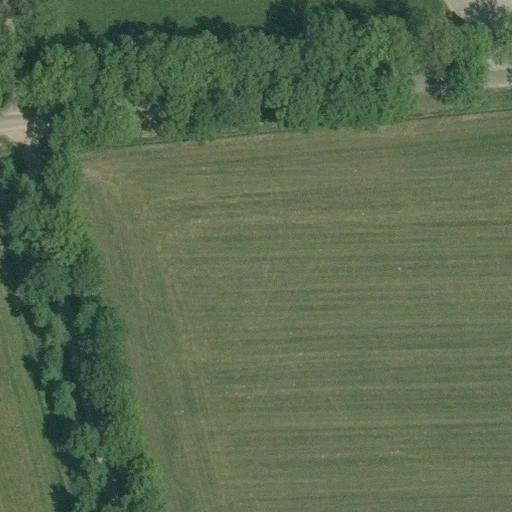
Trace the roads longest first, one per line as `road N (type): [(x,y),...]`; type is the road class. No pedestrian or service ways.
road 1 (track): [(0,1),(121,511)]
road 2 (unclassified): [(511,89),(0,131)]
